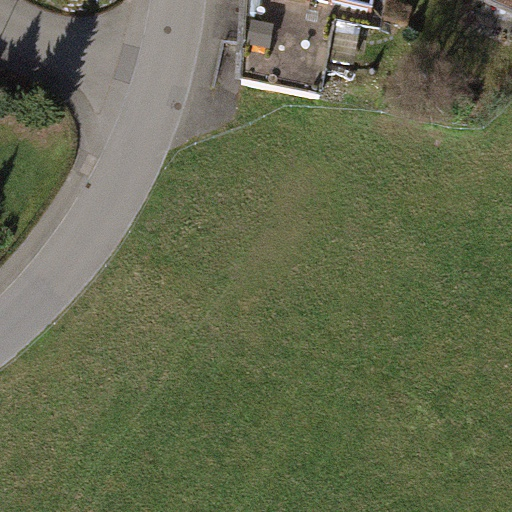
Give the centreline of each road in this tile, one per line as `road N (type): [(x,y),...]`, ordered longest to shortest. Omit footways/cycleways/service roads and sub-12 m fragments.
road 1 (residential): [(0,329),(53,277),(106,204),(161,77)]
road 2 (residential): [(0,14),(161,77)]
